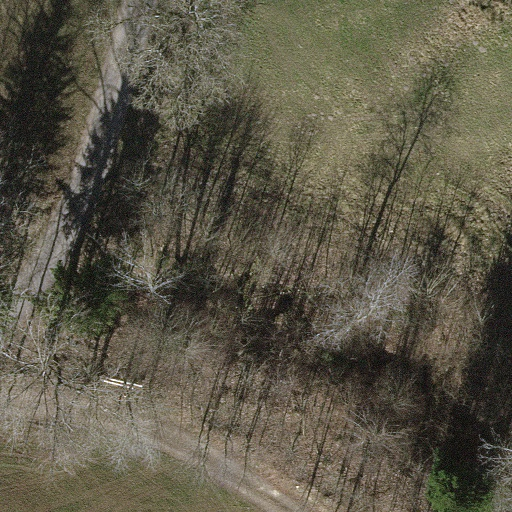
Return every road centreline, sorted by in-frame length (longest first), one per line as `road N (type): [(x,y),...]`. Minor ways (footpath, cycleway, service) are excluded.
road 1 (track): [(0,316),(70,237),(133,0)]
road 2 (track): [(0,409),(53,404),(146,430),(281,511)]
